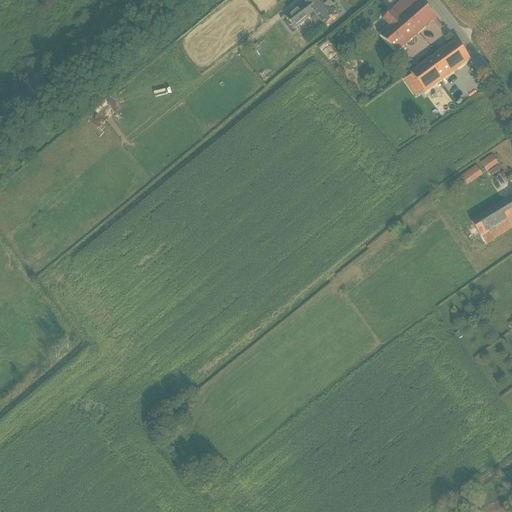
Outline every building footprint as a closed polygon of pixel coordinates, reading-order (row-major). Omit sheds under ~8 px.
[(305,22),(310,18),(319,29),(323,25),(325,27),(338,16),(332,8),(333,7),(328,0),(327,0),(326,1),(325,0),(310,0),(306,3),(307,4),(302,8),(301,7),(296,11),(291,15),(287,19),(295,29),(300,26),(305,22)] [(419,0),(403,0),(390,12),(391,13),(384,20),(390,27),(380,37),(396,54),(436,18),(419,0)] [(456,40),(411,74),(425,93),(470,60),(456,40)] [(98,109),(103,115),(116,104),(112,98),(98,109)] [(492,155),(481,163),(487,172),(499,164),(492,155)] [(476,166),(460,177),(467,187),(483,175),(476,166)] [(511,196),(471,222),(479,234),(511,214),(511,196)] [(511,214),(479,234),(485,245),(511,227),(511,226),(511,225),(511,214)]
